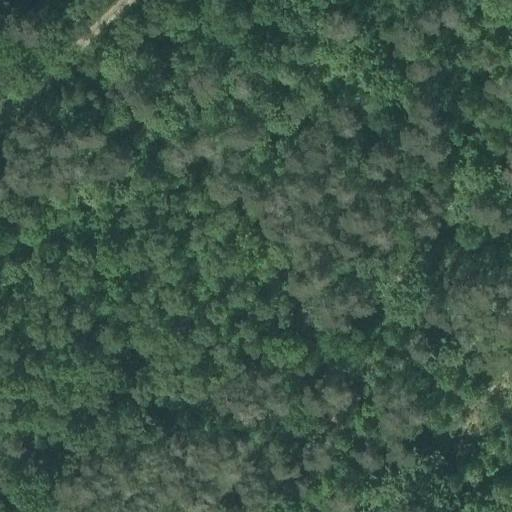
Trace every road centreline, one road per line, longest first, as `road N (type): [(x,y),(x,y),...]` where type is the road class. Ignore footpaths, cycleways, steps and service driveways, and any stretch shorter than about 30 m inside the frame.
road 1 (track): [(354,0),(511,159)]
road 2 (track): [(128,0),(0,124)]
